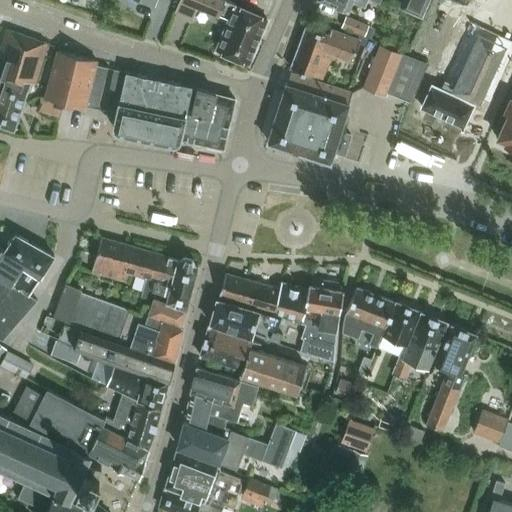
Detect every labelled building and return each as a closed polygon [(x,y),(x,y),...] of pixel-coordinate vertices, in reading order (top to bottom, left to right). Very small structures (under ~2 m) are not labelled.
[(247,63),(266,18),(223,0),(178,0),(174,11),(192,18),(197,7),(229,20),(216,50),(247,63)] [(380,0),(321,0),(348,12),(353,2),(364,7),(367,0),(369,0),(379,4),(380,0)] [(422,17),(428,0),(401,0),(398,7),(422,17)] [(474,14),(493,22),(502,0),(471,0),(479,3),(474,14)] [(367,24),(344,15),(339,27),(360,36),(362,37),(362,36),(367,24)] [(431,85),(421,107),(434,113),(462,126),(469,113),(473,104),(487,111),(511,57),(511,40),(488,29),(487,29),(470,21),(453,57),(455,58),(440,89),(431,85)] [(335,55),(350,61),(357,43),(365,46),(368,38),(362,36),(362,37),(360,36),(359,39),(330,29),(328,34),(305,26),(290,67),(321,79),(327,64),(331,65),(335,55)] [(35,84),(47,43),(6,28),(0,48),(0,57),(6,59),(1,74),(0,78),(0,94),(0,95),(0,96),(0,125),(13,130),(29,82),(35,84)] [(411,102),(426,62),(379,44),(362,88),(384,96),(386,92),(411,102)] [(97,108),(107,67),(95,64),(96,61),(56,51),(45,97),(86,107),(86,106),(97,108)] [(125,71),(114,68),(105,110),(116,112),(113,124),(113,126),(113,127),(114,128),(114,129),(115,130),(116,132),(117,132),(118,133),(172,144),(174,144),(175,144),(176,143),(178,142),(179,141),(179,140),(180,139),(181,131),(189,96),(191,85),(125,71)] [(348,102),(351,92),(289,72),(286,82),(285,82),(267,141),(330,161),(333,151),(344,155),(350,134),(339,131),(348,102)] [(223,148),(231,113),(234,99),(196,88),(194,97),(189,96),(181,131),(205,137),(204,143),(223,148)] [(511,94),(504,111),(508,113),(497,137),(506,141),(505,142),(511,145),(511,94)] [(39,277),(53,255),(15,234),(4,251),(0,248),(0,339),(2,340),(31,307),(37,300),(28,294),(39,277)] [(116,279),(125,244),(100,236),(91,272),(116,279)] [(186,308),(197,264),(125,244),(116,279),(127,282),(130,273),(146,278),(139,302),(144,303),(152,305),(154,297),(186,308)] [(225,272),(217,297),(249,307),(250,304),(251,297),(241,294),(245,278),(225,272)] [(245,278),(241,294),(251,297),(250,304),(273,311),(272,314),(280,316),(301,324),(304,306),(307,289),(280,281),(279,288),(245,278)] [(152,305),(144,303),(140,312),(81,290),(81,289),(65,283),(52,316),(174,359),(186,308),(154,297),(152,305)] [(307,289),(304,306),(321,309),(320,319),(337,322),(343,291),(308,285),(308,289),(307,289)] [(380,337),(394,302),(355,287),(346,312),(343,321),(342,332),(357,338),(361,329),(373,334),(369,344),(376,347),(380,337)] [(217,298),(210,323),(251,337),(253,331),(278,340),(281,331),(275,329),(277,322),(266,318),(269,313),(249,307),(217,297),(217,298)] [(406,344),(420,311),(395,302),(381,335),(406,344)] [(427,368),(446,322),(421,312),(406,345),(402,357),(397,355),(390,371),(405,377),(411,362),(427,368)] [(303,324),(299,337),(301,338),(302,337),(305,338),(334,347),(335,334),(337,322),(320,319),(318,327),(303,324)] [(76,326),(75,327),(62,322),(56,339),(70,344),(99,357),(100,355),(169,379),(174,360),(76,326)] [(460,373),(476,334),(451,324),(435,364),(447,368),(425,424),(442,430),(464,375),(460,373)] [(238,379),(257,385),(259,381),(296,394),(305,366),(257,349),(259,343),(208,326),(199,355),(241,369),(238,379)] [(333,347),(334,347),(305,338),(302,337),(301,338),(298,350),(332,360),(333,347)] [(32,363),(6,349),(0,361),(0,366),(24,379),(32,363)] [(161,408),(169,379),(100,355),(99,357),(113,363),(111,370),(106,384),(137,398),(161,408)] [(363,357),(358,372),(363,374),(365,375),(371,360),(363,357)] [(257,385),(238,379),(196,366),(191,391),(241,407),(242,402),(251,405),(257,385)] [(334,394),(351,400),(357,384),(340,378),(334,394)] [(46,388),(43,394),(24,385),(11,411),(30,420),(29,421),(46,430),(48,425),(70,436),(66,444),(88,454),(89,451),(113,464),(113,465),(122,470),(123,469),(139,477),(145,458),(144,458),(148,448),(109,427),(102,423),(105,418),(46,388)] [(237,421),(241,407),(191,391),(184,421),(227,437),(230,429),(231,430),(231,429),(223,427),(226,418),(237,421)] [(102,423),(109,427),(109,426),(149,447),(161,408),(122,393),(113,420),(105,417),(105,418),(102,423)] [(498,441),(506,418),(482,409),(474,432),(498,441)] [(90,454),(88,454),(66,444),(0,413),(0,468),(25,480),(26,480),(69,499),(72,492),(79,495),(84,497),(88,496),(89,492),(91,492),(99,476),(97,475),(101,467),(87,461),(90,454)] [(267,444),(231,430),(230,429),(227,437),(184,421),(177,446),(218,461),(235,467),(241,452),(281,467),(295,430),(275,422),(267,444)] [(423,430),(406,424),(402,435),(419,442),(423,430)] [(364,434),(345,427),(339,443),(365,452),(374,428),(367,426),(364,434)] [(502,433),(498,445),(511,450),(511,433),(504,430),(502,433)] [(350,449),(331,442),(327,454),(345,461),(350,449)] [(159,506),(176,511),(220,511),(223,504),(232,507),(243,479),(220,470),(217,465),(176,449),(164,488),(159,506)] [(361,471),(367,455),(352,449),(346,465),(361,471)] [(276,502),(280,489),(248,477),(242,492),(264,500),(265,498),(276,502)] [(91,509),(69,499),(26,480),(25,480),(18,497),(46,510),(44,511),(101,511),(91,507),(91,509)] [(511,511),(511,504),(499,500),(504,483),(495,480),(490,498),(492,499),(488,511),(511,511)]
